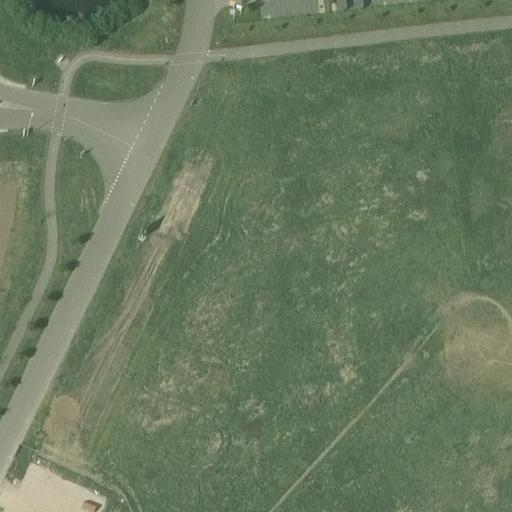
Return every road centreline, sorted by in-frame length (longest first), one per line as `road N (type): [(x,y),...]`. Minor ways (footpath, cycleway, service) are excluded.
road 1 (unclassified): [(0,453),(148,150)]
road 2 (unclassified): [(148,150),(191,58),(196,0)]
road 3 (unclassified): [(0,106),(59,115),(148,150)]
